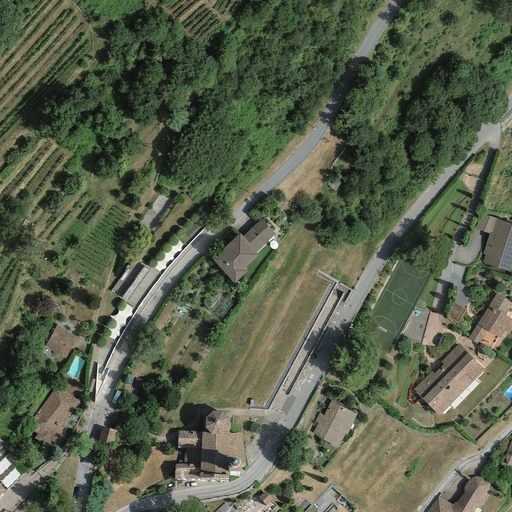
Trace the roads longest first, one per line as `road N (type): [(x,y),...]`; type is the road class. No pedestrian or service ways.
road 1 (tertiary): [(127,511),(248,480),(288,425),(381,256),(511,102)]
road 2 (tertiary): [(399,0),(311,135),(145,307),(95,417)]
road 3 (residential): [(95,417),(67,454),(0,506)]
road 4 (residential): [(424,511),(456,469),(511,424)]
